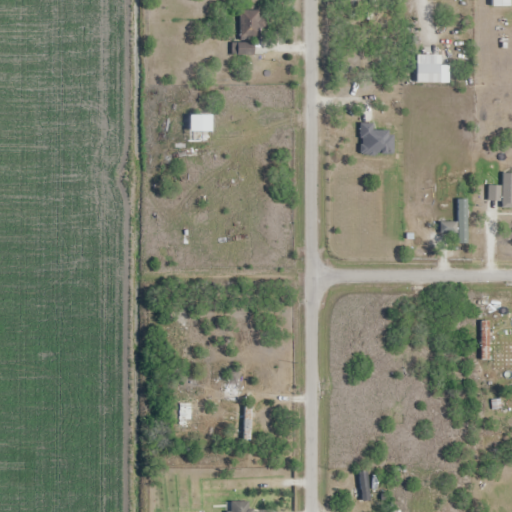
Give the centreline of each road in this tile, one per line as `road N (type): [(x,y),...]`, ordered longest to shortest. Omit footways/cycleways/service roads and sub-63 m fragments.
road 1 (residential): [(311,511),(310,0)]
road 2 (residential): [(311,277),(511,276)]
